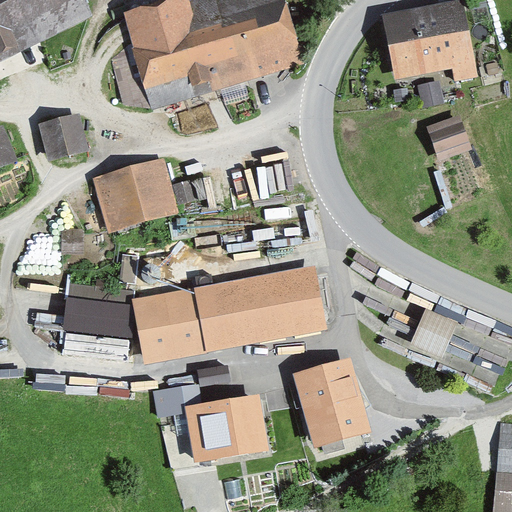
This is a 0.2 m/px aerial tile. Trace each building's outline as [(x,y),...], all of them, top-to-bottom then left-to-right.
[(0,0),(0,62),(98,19),(89,0),(0,0)] [(304,67),(286,0),(218,0),(132,23),(154,106),(304,67)] [(466,3),(392,20),(405,81),(457,70),(459,81),(482,76),(466,3)] [(424,111),(446,110),(445,86),(423,86),(424,111)] [(478,152),(465,119),(434,130),(447,164),(478,152)] [(85,121),(47,129),(54,162),(92,154),(85,121)] [(0,173),(23,164),(9,129),(0,132),(0,173)] [(112,237),(181,215),(165,163),(95,185),(112,237)] [(87,258),(86,230),(63,230),(64,259),(87,258)] [(331,332),(319,270),(138,304),(150,366),(331,332)] [(426,314),(413,353),(447,365),(460,326),(426,314)] [(0,380),(16,380),(14,338),(0,338),(0,380)] [(372,438),(352,366),(300,380),(320,452),(372,438)] [(276,453),(267,399),(195,410),(204,464),(276,453)] [(501,478),(511,478),(511,428),(505,428),(501,478)] [(511,511),(511,478),(501,478),(497,511),(511,511)]
